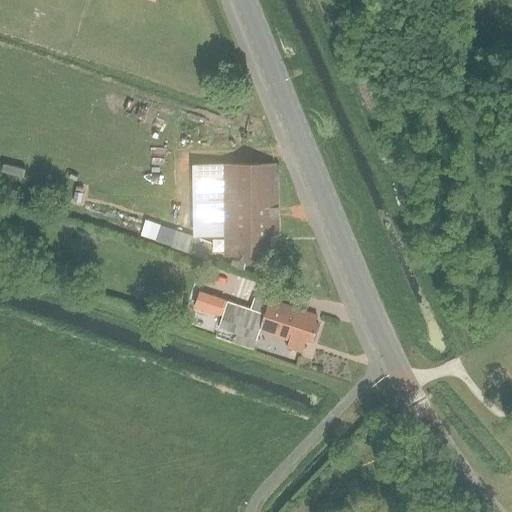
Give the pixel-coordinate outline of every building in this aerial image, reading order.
[(26,170),(4,164),(2,173),(23,179),(26,170)] [(269,238),(275,238),(275,166),(223,166),(223,236),(224,238),(225,257),(244,257),(244,262),(269,262),(269,238)] [(74,203),(81,204),(83,194),(75,192),(74,203)] [(199,292),(193,309),(221,319),(227,301),(199,292)] [(313,341),(318,327),(314,325),(317,317),(269,301),(268,304),(253,299),(249,309),(228,302),(219,329),(256,342),(259,333),(289,343),(287,349),(303,355),(308,339),(313,341)]
